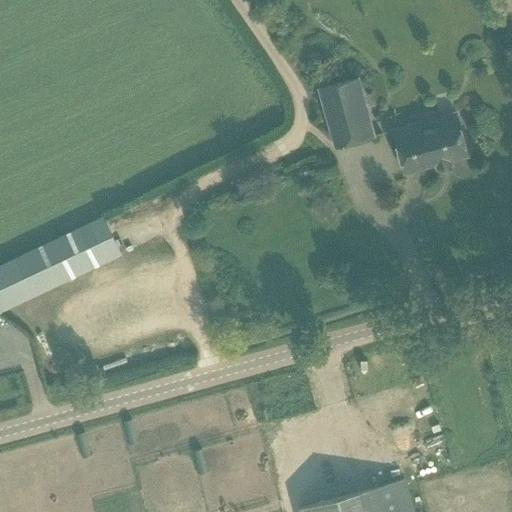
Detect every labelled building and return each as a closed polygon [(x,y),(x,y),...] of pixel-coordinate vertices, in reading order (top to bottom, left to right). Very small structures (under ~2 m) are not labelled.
[(318,88),(334,148),(375,136),(359,77),(318,88)] [(468,155),(462,135),(458,119),(457,119),(458,123),(442,127),(441,125),(423,129),(421,122),(393,129),(399,153),(404,172),(436,163),(437,167),(451,163),(450,159),(468,155)] [(113,236),(103,215),(0,264),(0,310),(0,311),(122,254),(113,236)] [(460,399),(444,398),(443,413),(459,413),(460,399)] [(332,427),(302,428),(303,449),(333,448),(332,427)] [(449,457),(466,453),(462,433),(445,437),(449,457)] [(413,511),(404,478),(300,507),(301,511),(413,511)]
